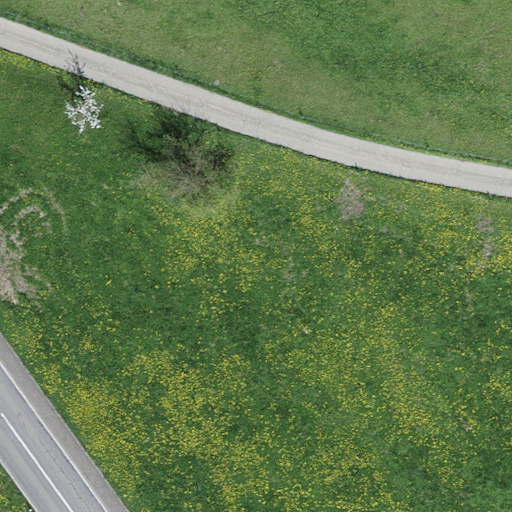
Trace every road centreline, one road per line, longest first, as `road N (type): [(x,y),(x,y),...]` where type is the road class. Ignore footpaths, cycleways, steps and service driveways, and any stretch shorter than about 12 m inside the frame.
road 1 (residential): [(511,187),(346,157),(0,35)]
road 2 (tertiary): [(71,511),(0,411)]
